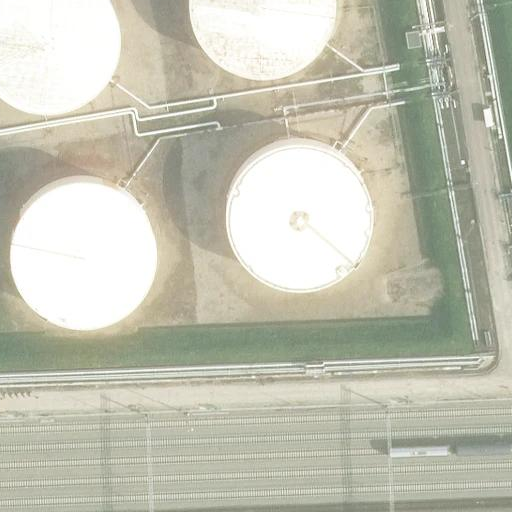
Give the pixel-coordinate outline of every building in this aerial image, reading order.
[(117,40),(118,28),(117,16),(114,5),(111,0),(0,0),(0,83),(6,89),(17,94),(28,98),(40,100),(52,100),(63,98),(75,94),(85,89),(95,81),(103,73),(109,63),(114,52),(117,40)] [(332,6),(332,0),(188,0),(190,11),(194,23),(200,34),(208,43),(217,51),(228,58),(239,62),(251,65),(263,65),(276,64),(287,60),(298,55),(308,48),(317,39),(324,29),(329,17),(332,6)] [(406,34),(408,48),(420,47),(418,33),(406,34)] [(367,220),(368,208),(367,195),(364,183),(359,172),(353,162),(344,153),(334,145),(324,139),(312,135),(300,133),(287,133),(275,135),(264,139),(253,145),(243,153),(235,162),(228,172),(223,183),(220,195),(219,208),(220,220),(223,232),(228,243),(235,253),(243,262),(253,270),(264,276),(275,280),(287,282),(300,282),(312,280),(324,276),(334,270),(344,262),(353,253),(359,243),(364,232),(367,220)] [(152,255),(153,243),(152,232),(149,220),(144,209),(138,199),(130,190),(120,183),(110,177),(98,173),(86,171),(75,171),(63,173),(51,177),(41,183),(31,190),(23,199),(17,209),(12,220),(9,231),(8,243),(9,255),(12,267),(17,278),(23,288),(31,297),(41,304),(51,310),(63,314),(74,315),(86,315),(98,314),(110,310),(120,304),(130,297),(138,288),(144,278),(149,267),(152,255)]
